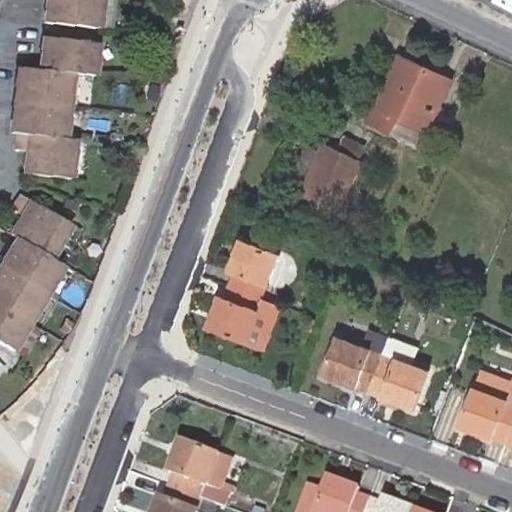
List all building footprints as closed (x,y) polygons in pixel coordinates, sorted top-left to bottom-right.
[(36,0),(33,27),(88,33),(91,0),(36,0)] [(85,49),(32,42),(28,72),(6,69),(0,121),(0,137),(4,138),(3,155),(14,157),(11,178),(57,183),(62,146),(50,144),(59,77),(81,79),(85,49)] [(422,106),(436,79),(394,57),(360,122),(384,134),(384,133),(390,120),(417,134),(430,110),(422,106)] [(445,83),(436,79),(422,106),(430,110),(445,83)] [(390,120),(384,133),(411,146),(417,134),(390,120)] [(312,151),(297,145),(274,191),(289,199),(285,207),(321,224),(322,221),(350,165),(338,160),(313,150),(312,151)] [(338,160),(339,157),(316,145),(313,150),(338,160)] [(351,163),(339,157),(338,160),(350,165),(351,163)] [(40,263),(59,229),(9,200),(1,215),(10,220),(0,238),(0,240),(3,242),(0,246),(0,351),(2,353),(50,268),(40,263)] [(322,221),(321,224),(317,232),(323,235),(328,224),(322,221)] [(328,224),(323,235),(338,242),(343,231),(328,224)] [(227,276),(223,286),(257,299),(273,255),(235,241),(224,274),(227,276)] [(257,299),(223,286),(219,299),(215,297),(204,328),(242,341),(252,312),(263,317),(269,303),(257,299)] [(418,308),(402,301),(398,312),(414,318),(418,308)] [(277,306),(269,303),(263,317),(252,312),(242,341),(262,348),(277,306)] [(418,350),(388,339),(381,359),(411,369),(418,350)] [(320,379),(367,397),(381,359),(335,340),(320,379)] [(381,359),(367,397),(415,414),(428,376),(411,369),(381,359)] [(458,431),(503,447),(505,444),(511,422),(511,378),(480,367),(458,431)] [(172,473),(166,490),(197,500),(199,496),(219,502),(224,485),(217,482),(226,459),(178,441),(167,471),(172,473)] [(359,511),(364,499),(349,493),(351,487),(323,477),(318,489),(302,482),(290,511),(359,511)] [(158,496),(152,511),(193,511),(197,500),(166,490),(163,498),(158,496)] [(375,502),(364,499),(359,511),(410,511),(411,510),(376,497),(375,502)]
